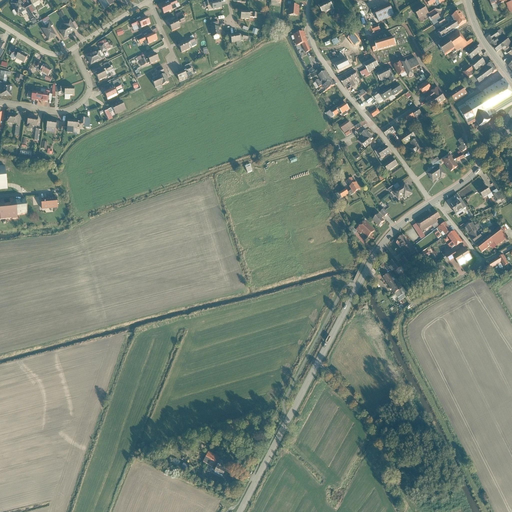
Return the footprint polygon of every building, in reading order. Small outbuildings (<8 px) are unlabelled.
[(23,11),(17,0),(15,0),(8,4),(15,16),(23,11)] [(114,5),(110,0),(94,0),(102,12),(114,5)] [(168,2),(157,8),(161,16),(171,12),(169,8),(176,4),(174,0),(167,0),(168,2)] [(222,9),(220,1),(210,3),(211,10),(222,9)] [(328,1),(317,7),(322,17),(334,10),(328,1)] [(388,6),(371,13),(376,23),(392,16),(388,6)] [(428,15),(423,6),(412,11),(417,21),(428,15)] [(299,18),(299,8),(289,7),(288,18),(299,18)] [(250,11),(241,11),(241,19),(250,20),(250,18),(256,18),(256,14),(250,14),(250,11)] [(431,21),(438,17),(435,11),(428,15),(431,21)] [(466,23),(459,12),(449,18),(452,23),(437,33),(441,39),(466,23)] [(183,19),(179,13),(174,16),(177,22),(183,19)] [(150,25),(146,16),(128,25),(131,29),(137,26),(139,31),(150,25)] [(174,19),(165,25),(170,34),(180,28),(174,19)] [(55,37),(49,28),(53,26),(49,20),(45,22),(47,26),(40,30),(47,42),(55,37)] [(74,32),(68,21),(60,26),(62,29),(58,31),(63,39),(74,32)] [(217,28),(209,30),(212,39),(219,37),(217,28)] [(486,39),(489,44),(495,40),(495,39),(499,36),(497,32),(486,39)] [(156,41),(152,33),(142,38),(141,36),(135,39),(138,45),(143,42),(145,47),(156,41)] [(305,44),(303,33),(291,34),(294,48),(301,46),(304,54),(309,52),(305,44)] [(469,47),(459,33),(448,41),(454,51),(457,54),(469,47)] [(239,34),(228,36),(230,45),(241,43),(239,34)] [(498,44),(495,40),(489,44),(495,51),(502,46),(506,51),(511,46),(511,42),(506,34),(498,40),(500,43),(498,44)] [(194,42),(193,39),(174,47),(178,55),(189,50),(187,45),(194,42)] [(396,46),(394,39),(375,44),(376,47),(373,48),(374,52),(396,46)] [(448,41),(436,49),(443,59),(454,51),(448,41)] [(106,51),(103,44),(98,47),(101,53),(106,51)] [(482,53),(475,46),(466,54),(473,62),(482,53)] [(27,58),(13,49),(8,56),(23,65),(27,58)] [(100,61),(96,52),(84,58),(88,66),(100,61)] [(147,67),(160,61),(157,53),(145,58),(144,55),(136,59),(137,62),(144,59),(147,67)] [(417,67),(414,60),(405,64),(405,63),(399,65),(398,63),(394,65),(400,77),(404,75),(407,80),(413,77),(410,71),(417,67)] [(486,65),(481,60),(472,68),(475,71),(480,66),(483,68),(486,65)] [(53,69),(43,63),(38,71),(47,77),(53,69)] [(111,70),(108,63),(103,66),(106,73),(111,70)] [(374,70),(377,69),(374,63),(364,69),(368,76),(375,72),(374,70)] [(185,71),(173,75),(176,83),(187,79),(186,74),(192,71),(190,65),(184,67),(185,71)] [(496,71),(490,65),(485,67),(487,70),(471,82),(475,87),(496,71)] [(472,68),(465,74),(470,80),(474,77),(472,74),(475,71),(472,68)] [(397,82),(391,71),(387,73),(386,70),(375,75),(379,83),(387,80),(389,86),(397,82)] [(102,71),(93,75),(96,82),(106,78),(102,71)] [(331,81),(325,72),(317,76),(320,80),(324,87),(331,81)] [(359,78),(355,72),(339,81),(346,94),(356,88),(354,85),(356,83),(354,81),(359,78)] [(168,83),(164,75),(150,81),(152,84),(149,85),(152,91),(168,83)] [(119,94),(125,92),(119,80),(114,82),(119,94)] [(320,80),(312,84),(316,91),(320,89),(324,87),(320,80)] [(487,119),(511,105),(511,92),(505,80),(462,102),(465,108),(459,112),(466,127),(474,123),(477,129),(489,122),(487,119)] [(324,94),(335,87),(331,81),(324,87),(320,89),(324,94)] [(431,89),(426,83),(418,89),(423,95),(431,89)] [(13,87),(0,85),(0,86),(0,95),(11,97),(13,87)] [(394,99),(403,92),(398,85),(389,92),(387,89),(377,96),(383,104),(392,97),(394,99)] [(74,97),(74,88),(55,89),(56,92),(59,92),(59,98),(74,97)] [(117,96),(113,88),(102,93),(106,102),(117,96)] [(454,105),(468,95),(462,88),(449,97),(454,105)] [(446,100),(438,89),(424,99),(427,104),(430,102),(435,109),(446,100)] [(47,103),(49,92),(44,92),(43,94),(29,92),(28,101),(47,103)] [(126,110),(122,101),(110,107),(114,115),(126,110)] [(340,116),(349,111),(345,104),(331,113),(333,117),(338,113),(340,116)] [(423,115),(419,109),(411,114),(414,119),(417,123),(422,119),(421,116),(423,115)] [(15,126),(16,116),(6,114),(4,125),(15,126)] [(402,119),(405,124),(414,119),(411,114),(402,119)] [(35,128),(36,121),(26,119),(24,129),(31,130),(31,127),(35,128)] [(76,130),(78,121),(66,119),(64,133),(72,134),(72,130),(76,130)] [(89,130),(90,121),(82,120),(81,129),(89,130)] [(61,124),(46,121),(45,130),(60,132),(61,124)] [(353,129),(348,121),(339,127),(346,138),(351,134),(349,131),(353,129)] [(385,138),(394,132),(390,127),(382,133),(385,138)] [(362,149),(372,143),(371,141),(373,139),(367,130),(360,134),(363,139),(358,142),(362,149)] [(403,146),(415,139),(410,131),(398,139),(403,146)] [(463,139),(458,142),(461,147),(459,148),(462,153),(469,149),(463,139)] [(424,150),(417,140),(409,145),(412,148),(408,150),(412,157),(424,150)] [(391,153),(386,146),(375,154),(380,161),(391,153)] [(460,152),(457,154),(458,156),(454,158),(457,164),(464,159),(460,152)] [(400,165),(394,156),(377,167),(380,172),(383,170),(386,174),(400,165)] [(448,157),(441,161),(449,173),(456,168),(448,157)] [(246,166),(249,173),(254,171),(251,164),(246,166)] [(445,176),(439,167),(425,175),(430,183),(438,179),(439,180),(445,176)] [(353,184),(351,179),(345,181),(352,195),(360,191),(356,183),(353,184)] [(412,196),(404,184),(398,188),(391,193),(397,202),(402,198),(404,201),(412,196)] [(398,188),(396,185),(386,192),(388,194),(391,193),(398,188)] [(486,187),(477,192),(482,199),(490,195),(486,187)] [(347,196),(344,190),(337,195),(340,200),(347,196)] [(492,196),(496,203),(503,199),(501,195),(497,198),(495,194),(492,196)] [(56,197),(40,199),(41,211),(57,209),(56,197)] [(13,199),(0,200),(0,221),(16,219),(15,216),(13,202),(13,199)] [(29,214),(27,200),(13,202),(15,216),(29,214)] [(453,217),(465,209),(460,201),(448,209),(453,217)] [(437,221),(439,219),(435,212),(416,225),(422,234),(438,223),(437,221)] [(384,222),(378,215),(372,220),(378,227),(384,222)] [(375,231),(363,222),(356,230),(368,240),(375,231)] [(450,231),(445,224),(437,229),(440,232),(435,235),(438,239),(450,231)] [(482,238),(472,224),(464,230),(473,244),(482,238)] [(416,225),(412,228),(420,241),(424,238),(422,234),(416,225)] [(507,239),(498,228),(473,247),(479,254),(492,244),(495,249),(507,239)] [(460,244),(453,234),(447,238),(450,243),(446,246),(450,251),(460,244)] [(403,237),(395,243),(404,257),(401,260),(405,266),(410,263),(407,259),(415,253),(403,237)] [(473,260),(465,248),(454,255),(453,253),(445,258),(448,263),(451,261),(458,271),(473,260)] [(429,250),(423,253),(426,258),(432,255),(429,250)] [(508,266),(503,257),(484,267),(486,272),(499,265),(502,269),(508,266)] [(396,264),(394,260),(388,264),(394,273),(400,269),(396,264)] [(403,273),(407,270),(405,266),(401,260),(396,264),(400,269),(403,273)] [(392,273),(382,279),(393,295),(399,291),(391,280),(395,277),(392,273)] [(207,453),(205,456),(201,462),(212,468),(217,459),(207,453)]
